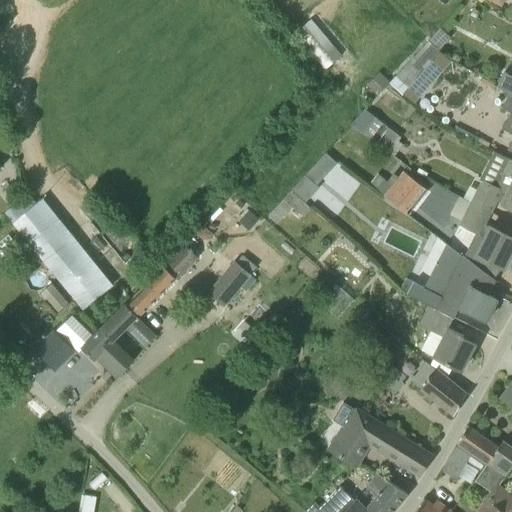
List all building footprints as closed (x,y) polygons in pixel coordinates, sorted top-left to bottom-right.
[(0,0),(0,19),(30,0),(0,0)] [(320,67),(339,56),(315,16),(296,28),(320,67)] [(428,39),(439,49),(449,37),(439,28),(428,39)] [(502,129),(511,133),(511,142),(509,148),(511,149),(511,96),(508,94),(500,109),(510,114),(502,129)] [(403,145),(398,141),(401,137),(365,109),(351,124),(393,156),(403,145)] [(289,211),(300,221),(313,207),(304,200),(340,161),(327,149),(268,215),(278,224),(289,211)] [(511,160),(507,158),(493,187),(482,181),(471,202),(490,212),(496,201),(511,209),(511,160)] [(327,189),(316,202),(335,217),(363,184),(338,162),(320,183),(327,189)] [(428,189),(403,171),(385,197),(410,215),(428,189)] [(460,224),(476,232),(485,237),(476,254),(504,269),(511,252),(511,238),(484,224),(490,212),(471,202),(460,224)] [(95,264),(58,218),(26,244),(63,290),(95,264)] [(196,258),(184,245),(125,305),(137,318),(196,258)] [(240,256),(221,279),(208,294),(223,307),(256,268),(240,256)] [(492,279),(464,257),(462,256),(442,296),(411,280),(405,292),(429,304),(428,306),(454,319),(459,308),(486,322),(497,300),(485,294),(492,279)] [(52,281),(42,291),(59,309),(69,300),(52,281)] [(156,336),(137,318),(125,305),(100,330),(82,349),(94,360),(97,357),(117,378),(133,362),(113,342),(127,329),(145,347),(156,336)] [(443,338),(433,357),(461,371),(475,344),(463,338),(464,336),(449,328),(454,319),(428,306),(418,325),(443,338)] [(54,333),(36,350),(47,361),(64,343),(54,333)] [(466,394),(444,377),(426,363),(412,382),(454,415),(466,394)] [(403,383),(401,382),(405,377),(390,365),(378,381),(395,394),(403,383)] [(511,382),(501,398),(511,405),(510,406),(511,407),(511,382)] [(379,424),(364,413),(354,406),(327,449),(335,454),(354,466),(369,444),(419,475),(431,457),(379,424)] [(479,511),(511,511),(511,495),(499,485),(511,467),(511,447),(502,441),(498,447),(467,426),(457,443),(487,463),(475,481),(490,491),(485,498),(488,500),(479,511)] [(442,470),(458,480),(472,456),(455,447),(442,470)] [(305,511),(304,511),(392,511),(407,494),(377,474),(367,486),(379,496),(366,511),(364,511),(340,488),(319,509),(313,503),(305,511)] [(82,492),(80,511),(95,511),(97,494),(82,492)] [(441,511),(424,500),(415,511),(441,511)]
